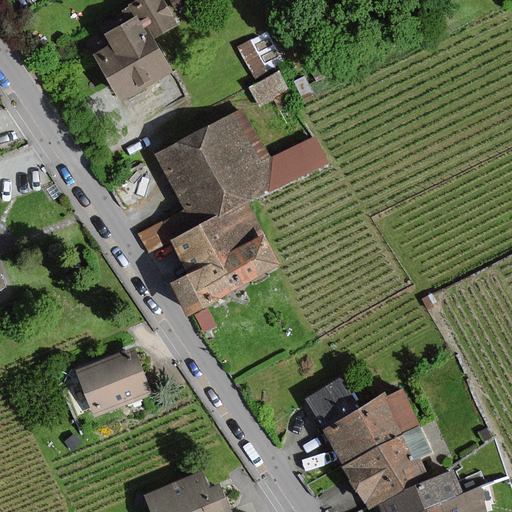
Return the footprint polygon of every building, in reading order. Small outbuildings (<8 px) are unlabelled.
[(172,28),(156,0),(140,0),(125,8),(132,21),(102,38),(110,52),(95,60),(117,99),(162,74),(145,42),(172,28)] [(275,68),(259,37),(241,46),(257,77),(275,68)] [(259,100),(289,87),(281,68),(251,81),(259,100)] [(269,160),(242,109),(152,155),(182,213),(141,234),(151,254),(171,243),(186,273),(174,279),(190,309),(268,268),(252,238),(257,235),(242,205),(323,164),(310,139),(269,160)] [(147,397),(129,351),(74,372),(91,417),(147,397)] [(381,402),(379,398),(323,430),(325,436),(338,465),(416,431),(400,394),(381,402)] [(359,511),(373,506),(423,485),(413,461),(427,455),(416,431),(338,465),(343,476),(355,504),(358,511),(359,511)] [(447,474),(423,485),(373,506),(375,511),(422,511),(457,497),(447,474)] [(206,494),(199,478),(143,502),(146,511),(223,511),(214,491),(206,494)] [(457,497),(422,511),(479,511),(476,489),(457,497)]
